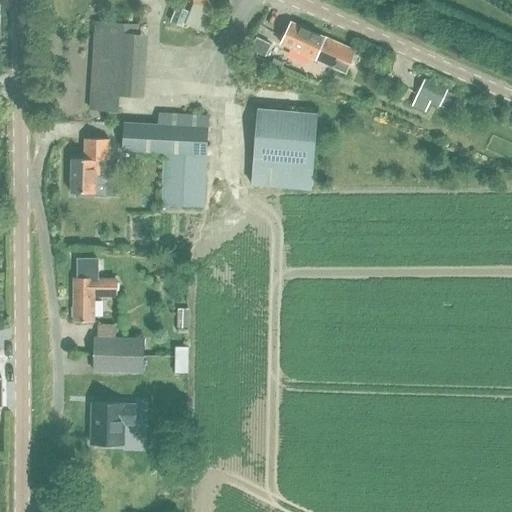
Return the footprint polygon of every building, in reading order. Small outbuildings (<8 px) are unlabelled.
[(293,22),(284,44),(349,74),(357,52),(336,42),(293,22)] [(98,23),(93,95),(122,97),(127,35),(137,36),(138,27),(128,26),(113,24),(98,23)] [(257,38),(252,49),(262,54),(268,43),(257,38)] [(274,58),(272,63),(282,67),(284,62),(274,58)] [(424,80),(417,96),(440,107),(447,91),(424,80)] [(255,187),(316,190),(321,115),(260,111),(255,187)] [(163,206),(207,208),(211,117),(170,115),(169,125),(127,123),(126,150),(166,152),(163,206)] [(104,173),(105,141),(87,140),(86,160),(73,159),(72,191),(97,191),(98,173),(104,173)] [(76,280),(75,322),(94,322),(95,296),(117,296),(117,281),(100,280),(100,263),(76,262),(76,280)] [(189,309),(177,309),(177,329),(188,329),(189,309)] [(104,321),(104,333),(143,333),(143,321),(104,321)] [(97,337),(97,354),(145,355),(145,338),(97,337)] [(175,347),(174,373),(188,373),(189,348),(175,347)] [(145,355),(97,354),(97,371),(144,371),(145,355)] [(137,411),(137,405),(124,405),(124,403),(110,402),(93,402),(93,415),(92,444),(110,445),(123,445),(124,431),(124,424),(134,424),(137,424),(137,411)] [(156,470),(159,470),(159,480),(183,480),(184,462),(156,461),(156,470)]
